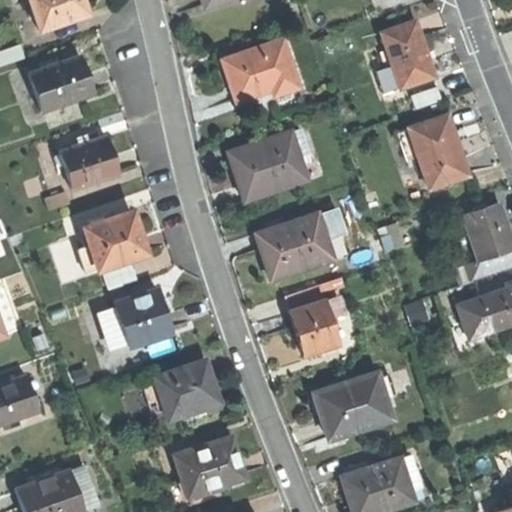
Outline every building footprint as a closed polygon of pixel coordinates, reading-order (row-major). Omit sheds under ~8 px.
[(30,0),(41,28),(89,12),(84,0),(30,0)] [(416,21),(382,32),(392,63),(399,88),(435,76),(425,46),(416,21)] [(230,80),(237,100),(273,87),(276,96),(301,88),(284,39),(223,59),(230,80)] [(0,47),(0,62),(22,55),(17,42),(0,47)] [(80,54),(29,72),(42,110),(93,92),(86,71),(80,54)] [(384,93),(399,88),(392,63),(376,68),(384,93)] [(412,97),(417,110),(443,102),(438,88),(412,97)] [(448,115),(409,129),(420,158),(430,188),(468,175),(457,142),(448,115)] [(302,128),(291,132),(299,156),(310,152),(302,128)] [(407,161),(420,158),(409,129),(397,132),(407,161)] [(238,175),(246,200),(307,179),(299,156),(291,132),(230,152),(238,175)] [(113,153),(107,135),(91,141),(90,138),(72,144),(73,146),(60,150),(61,154),(64,162),(73,189),(120,173),(113,153)] [(58,164),(64,162),(61,154),(55,156),(58,164)] [(47,196),(50,208),(71,201),(68,190),(47,196)] [(474,207),(476,213),(486,209),(484,203),(474,207)] [(476,213),(464,217),(479,261),(511,250),(511,249),(511,239),(507,226),(500,204),(486,209),(476,213)] [(133,210),(84,226),(90,244),(78,248),(86,272),(146,252),(139,229),(133,210)] [(265,256),(272,279),(334,259),(326,237),(319,213),(257,233),(265,256)] [(339,233),(326,237),(334,259),(346,255),(339,233)] [(511,267),(511,252),(511,250),(479,261),(468,265),(474,281),(511,267)] [(111,286),(138,276),(134,263),(106,273),(111,286)] [(286,296),(290,311),(325,301),(321,286),(286,296)] [(511,287),(482,298),(493,330),(511,323),(511,287)] [(159,289),(114,303),(115,307),(105,310),(109,324),(120,321),(128,346),(172,332),(165,311),(159,289)] [(338,297),(325,301),(330,319),(343,315),(338,297)] [(470,337),(493,330),(482,298),(460,305),(465,322),(470,337)] [(325,301),(290,311),(297,333),(305,361),(323,356),(321,350),(338,345),(330,319),(325,301)] [(473,347),(470,337),(465,322),(453,326),(461,351),(473,347)] [(206,359),(155,376),(157,382),(164,403),(169,419),(220,403),(212,378),(206,359)] [(26,374),(0,383),(0,424),(39,410),(26,374)] [(319,418),(326,439),(391,419),(385,399),(378,377),(377,374),(311,394),(319,418)] [(390,374),(378,377),(385,399),(397,395),(390,374)] [(151,407),(164,403),(157,382),(144,386),(151,407)] [(175,454),(189,497),(220,487),(246,479),(239,457),(232,436),(175,454)] [(410,456),(399,459),(405,480),(415,477),(410,456)] [(348,498),(351,511),(379,511),(411,503),(405,480),(399,459),(342,475),(348,498)] [(83,462),(68,468),(77,490),(92,485),(83,462)] [(25,509),(25,511),(84,511),(77,490),(68,468),(16,487),(25,509)] [(223,496),(220,487),(189,497),(192,506),(223,496)] [(511,497),(503,500),(506,511),(511,509),(511,497)]
